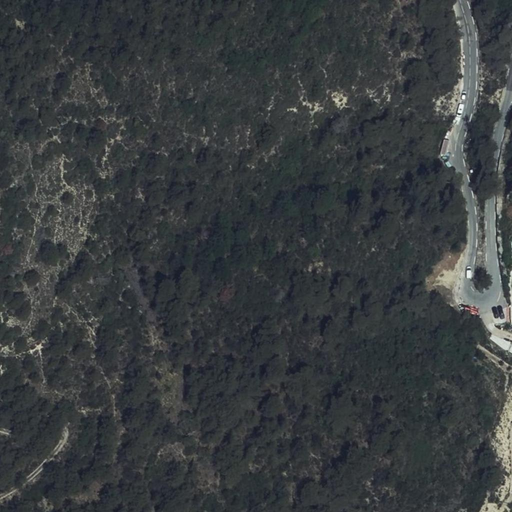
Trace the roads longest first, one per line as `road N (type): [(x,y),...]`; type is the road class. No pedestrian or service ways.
road 1 (tertiary): [(460,0),(471,69),(456,151),(473,227),(465,298),(478,304),(491,299),(494,287),(489,186),(511,74)]
road 2 (track): [(0,429),(58,425),(66,433),(52,456),(0,496)]
